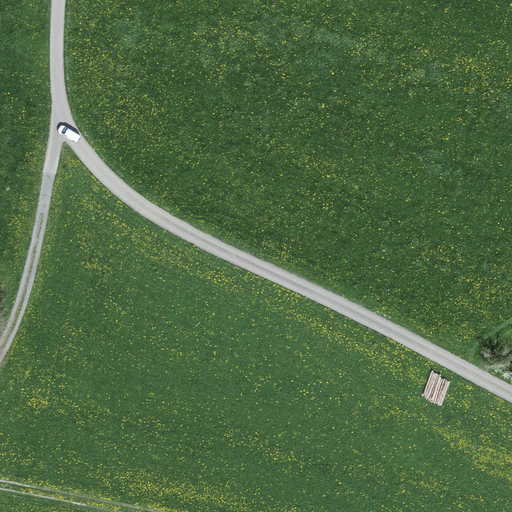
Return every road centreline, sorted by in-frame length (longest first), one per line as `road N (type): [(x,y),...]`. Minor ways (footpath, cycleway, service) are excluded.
road 1 (track): [(58,122),(35,251),(0,353)]
road 2 (track): [(0,484),(144,511)]
